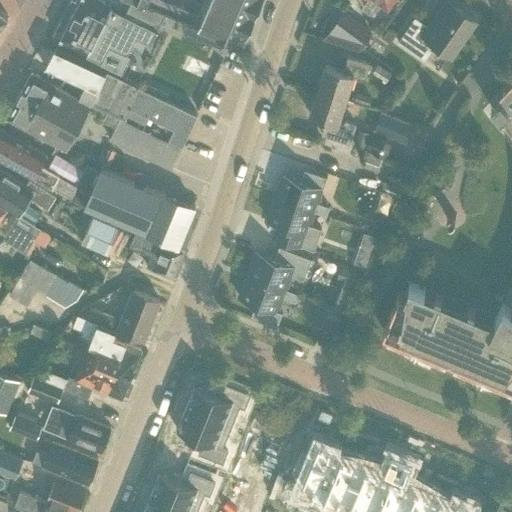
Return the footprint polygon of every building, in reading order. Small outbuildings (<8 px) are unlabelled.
[(131,0),(125,13),(112,6),(112,4),(111,4),(111,5),(102,1),(103,0),(101,0),(79,0),(58,42),(77,52),(78,50),(87,54),(101,61),(110,45),(127,54),(136,36),(150,43),(165,12),(136,0),(135,0),(131,0)] [(211,43),(224,55),(231,40),(242,45),(250,25),(206,7),(202,14),(168,0),(136,0),(165,12),(204,29),(200,39),(211,43)] [(258,6),(242,0),(208,0),(206,7),(250,25),(258,6)] [(451,53),(475,19),(447,0),(446,0),(428,25),(415,16),(398,41),(424,60),(436,43),(451,53)] [(344,11),(326,35),(359,46),(371,31),(344,11)] [(56,45),(45,66),(96,89),(91,99),(125,115),(130,105),(173,125),(167,136),(182,143),(197,111),(130,80),(56,45)] [(318,89),(347,98),(354,74),(366,77),(371,62),(348,55),(343,70),(325,64),(318,89)] [(90,103),(32,71),(7,116),(65,148),(90,103)] [(511,76),(488,101),(511,126),(511,306),(504,320),(401,280),(381,325),(511,376),(511,76)] [(339,122),(347,98),(318,89),(310,113),(327,118),(323,133),(350,142),(355,127),(357,122),(345,118),(343,123),(339,122)] [(411,123),(382,111),(375,128),(405,140),(411,123)] [(171,167),(181,147),(119,117),(109,138),(171,167)] [(72,196),(85,204),(90,191),(59,173),(59,174),(39,163),(45,153),(0,127),(0,156),(52,186),(72,196)] [(390,142),(379,137),(378,140),(371,137),(367,145),(374,148),(373,150),(384,155),(390,142)] [(90,191),(85,204),(88,205),(146,229),(146,230),(179,244),(195,205),(162,191),(101,165),(90,191)] [(0,167),(0,200),(20,214),(32,195),(48,205),(55,193),(39,183),(35,189),(0,167)] [(314,208),(314,209),(327,213),(330,204),(317,200),(322,186),(323,186),(327,175),(304,167),(301,178),(283,172),(275,195),(314,208)] [(457,218),(457,192),(440,192),(441,219),(457,218)] [(322,226),(309,222),(314,209),(314,208),(275,195),(267,218),(294,227),(290,239),(314,248),(322,226)] [(0,200),(0,234),(6,239),(26,251),(41,227),(20,214),(0,200)] [(207,206),(198,244),(209,246),(217,209),(207,206)] [(377,210),(372,223),(384,227),(388,214),(377,210)] [(120,225),(93,213),(81,242),(107,253),(120,225)] [(173,276),(183,249),(136,230),(130,245),(151,254),(147,265),(173,276)] [(286,287),(291,274),(303,278),(311,257),(279,245),(274,257),(256,250),(247,272),(286,287)] [(360,246),(354,261),(365,264),(370,250),(360,246)] [(30,258),(8,292),(27,303),(37,287),(58,299),(63,289),(77,297),(83,287),(69,279),(68,280),(30,258)] [(342,266),(338,275),(356,282),(360,272),(342,266)] [(298,292),(286,287),(247,272),(239,295),(256,301),(251,314),(277,324),(282,310),(277,309),(282,295),(295,300),(298,292)] [(144,338),(160,298),(133,288),(117,328),(144,338)] [(320,325),(335,330),(343,311),(328,305),(320,325)] [(89,344),(136,363),(142,348),(113,336),(116,329),(78,314),(74,323),(85,328),(84,332),(92,336),(89,344)] [(52,364),(46,379),(89,396),(93,385),(122,397),(136,363),(89,344),(75,377),(68,374),(69,371),(52,364)] [(0,370),(0,407),(6,410),(18,378),(0,370)] [(54,396),(57,387),(29,380),(27,389),(54,396)] [(195,384),(186,406),(231,424),(239,403),(244,405),(249,392),(226,383),(221,395),(195,384)] [(52,403),(44,425),(101,448),(110,425),(52,403)] [(186,406),(177,428),(204,439),(199,451),(222,460),(227,447),(222,445),(231,424),(186,406)] [(42,422),(14,412),(9,427),(36,437),(42,422)] [(88,482),(88,481),(98,457),(53,439),(48,453),(37,449),(32,460),(88,482)] [(318,440),(301,483),(313,488),(310,494),(338,505),(340,499),(350,503),(348,510),(353,511),(466,511),(471,502),(457,496),(455,502),(402,480),(411,458),(392,450),(383,473),(330,451),(332,445),(318,440)] [(22,457),(0,448),(0,469),(15,475),(22,457)] [(160,471),(151,493),(196,511),(204,490),(209,492),(215,479),(191,470),(187,481),(160,471)] [(15,504),(34,511),(68,511),(70,509),(77,511),(85,491),(44,474),(40,485),(50,489),(45,500),(20,490),(15,504)] [(151,493),(142,511),(195,511),(196,511),(151,493)] [(511,511),(511,500),(504,497),(497,511),(511,511)]
